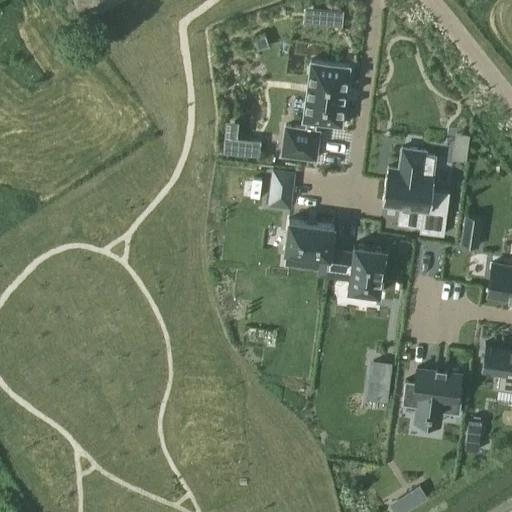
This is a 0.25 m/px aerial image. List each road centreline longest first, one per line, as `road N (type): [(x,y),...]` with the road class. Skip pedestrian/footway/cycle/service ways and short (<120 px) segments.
road 1 (residential): [(374,0),(352,196),(309,190)]
road 2 (residential): [(431,0),(511,104)]
